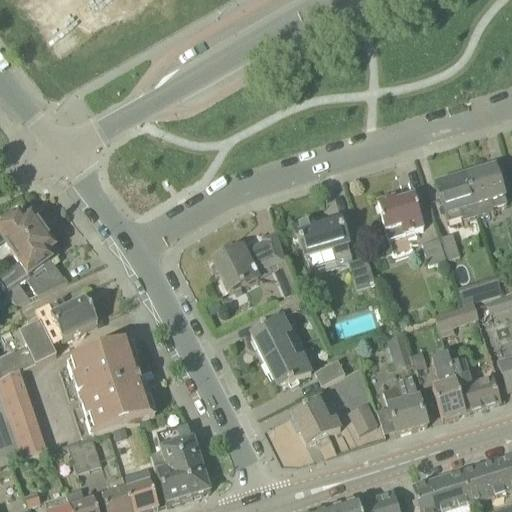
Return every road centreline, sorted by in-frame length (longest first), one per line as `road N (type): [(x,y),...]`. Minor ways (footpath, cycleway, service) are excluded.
road 1 (residential): [(135,251),(231,195),(511,106)]
road 2 (unclassified): [(62,157),(332,0)]
road 3 (residential): [(261,505),(135,251)]
road 4 (tertiary): [(261,505),(511,432)]
road 5 (unknown): [(142,110),(149,59),(257,0)]
